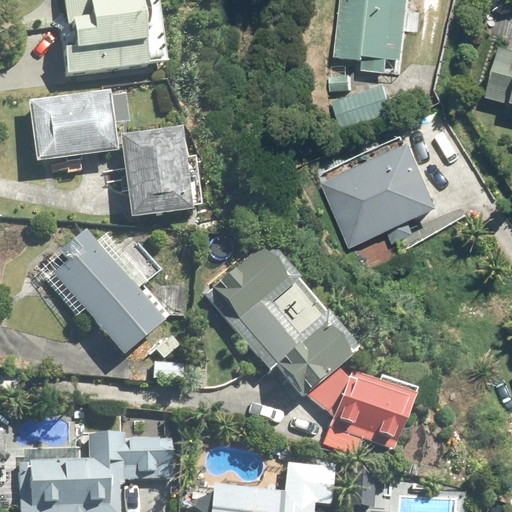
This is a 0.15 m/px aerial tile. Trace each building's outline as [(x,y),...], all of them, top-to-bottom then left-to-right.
[(62,0),(65,19),(60,26),(64,67),(165,56),(158,0),(62,0)] [(364,60),(364,67),(397,71),(398,56),(402,57),(408,0),(341,0),(335,56),(364,60)] [(511,47),(501,44),(487,93),(511,100),(511,47)] [(383,85),(332,103),(343,134),(394,116),(383,85)] [(108,86),(26,97),(35,158),(116,146),(112,119),(127,117),(123,90),(109,92),(108,86)] [(180,123),(117,133),(129,211),(192,202),(180,123)] [(437,214),(411,148),(322,183),(348,250),(388,234),(391,243),(414,234),(410,224),(437,214)] [(150,325),(161,314),(136,286),(144,279),(105,233),(96,241),(92,236),(52,271),(121,350),(133,340),(145,354),(162,339),(150,325)] [(219,290),(203,303),(270,381),(277,375),(300,402),(354,357),(262,249),(217,287),(219,290)] [(182,365),(152,363),(150,382),(180,384),(182,365)] [(351,376),(348,374),(345,383),(337,373),(306,398),(330,419),(330,423),(326,434),(320,451),(351,461),(357,444),(388,455),(408,398),(351,376)] [(87,433),(87,457),(71,456),(71,448),(17,449),(17,511),(118,511),(118,481),(122,481),(122,477),(171,477),(170,434),(127,435),(127,438),(122,438),(123,433),(87,433)] [(207,511),(310,511),(312,500),(329,502),(332,466),(286,461),(283,489),(211,482),(207,511)]
